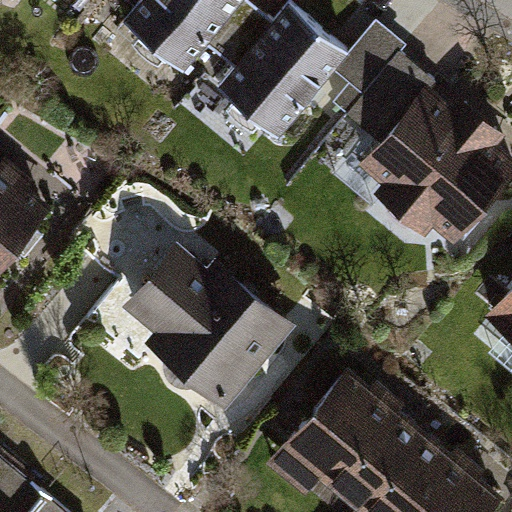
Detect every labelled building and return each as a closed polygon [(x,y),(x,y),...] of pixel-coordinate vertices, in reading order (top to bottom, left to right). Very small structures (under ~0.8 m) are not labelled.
[(259,11),(246,0),(136,0),(120,19),(182,73),(206,45),(219,56),(259,11)] [(284,144),(341,78),(361,96),(401,51),(406,45),(380,22),(351,54),(291,1),(272,23),(259,11),(219,56),(233,68),(217,85),(284,144)] [(347,113),(382,144),(361,167),(386,188),(378,197),(421,235),(430,226),(449,243),(511,172),(511,160),(497,147),(505,137),(460,97),(451,107),(430,89),(436,82),(401,51),(361,96),(347,113)] [(0,268),(50,206),(0,165),(0,268)] [(149,347),(223,406),(290,323),(214,261),(207,269),(176,244),(124,309),(158,336),(149,347)] [(511,284),(487,313),(511,335),(511,284)] [(347,372),(271,465),(308,494),(320,479),(360,511),(423,433),(347,372)] [(423,433),(360,511),(485,511),(500,495),(423,433)]
